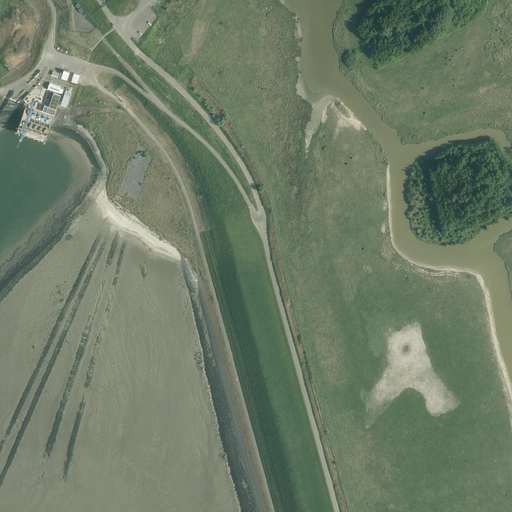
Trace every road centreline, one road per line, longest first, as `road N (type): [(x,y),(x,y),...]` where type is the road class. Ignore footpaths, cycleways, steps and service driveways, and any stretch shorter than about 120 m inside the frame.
road 1 (unclassified): [(337,511),(263,231)]
road 2 (unclassified): [(263,231),(232,174),(161,106),(109,69),(48,58)]
road 3 (unclassified): [(263,231),(250,177),(226,141),(120,28)]
road 4 (track): [(218,132),(170,61),(159,14),(171,0)]
